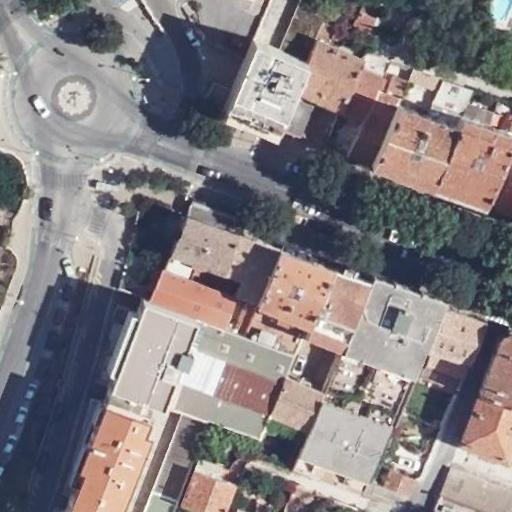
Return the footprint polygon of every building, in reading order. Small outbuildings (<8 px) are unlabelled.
[(349,13),(315,0),(300,0),(281,46),(255,35),(243,64),(232,91),(226,105),(279,127),(294,94),(297,87),(322,30),(332,33),(340,36),(349,13)] [(359,29),(375,34),(386,10),(369,3),(359,29)] [(411,28),(405,44),(421,50),(427,33),(411,28)] [(322,30),(297,87),(346,105),(364,66),(366,62),(327,47),(332,33),(322,30)] [(369,55),(370,55),(373,47),(366,45),(363,53),(369,55)] [(463,64),(467,55),(459,52),(455,62),(463,64)] [(401,74),(405,67),(391,62),(388,69),(401,74)] [(346,105),(343,112),(363,120),(377,90),(387,72),(364,66),(346,105)] [(461,115),(473,90),(415,70),(411,81),(439,91),(433,105),(461,115)] [(363,120),(348,152),(372,160),(399,104),(409,83),(395,77),(386,94),(377,90),(363,120)] [(226,105),(232,91),(215,83),(209,96),(226,105)] [(294,94),(279,127),(305,136),(308,128),(305,127),(315,102),(294,94)] [(399,104),(372,160),(429,181),(457,124),(399,104)] [(457,124),(429,181),(484,202),(511,139),(511,114),(509,114),(502,129),(461,115),(457,124)] [(511,168),(494,205),(511,211),(511,168)] [(189,197),(183,211),(232,228),(237,215),(189,197)] [(232,228),(183,211),(163,263),(190,273),(211,282),(216,270),(220,271),(236,230),(232,228)] [(276,245),(236,230),(220,271),(240,279),(234,294),(243,297),(230,330),(240,334),(245,320),(276,245)] [(329,263),(276,245),(245,320),(262,327),(268,311),(275,314),(272,321),(277,323),(274,332),(285,337),(293,316),(305,321),(329,263)] [(190,273),(163,263),(148,301),(221,327),(233,297),(188,280),(190,273)] [(333,265),(329,263),(305,321),(301,332),(340,346),(368,277),(354,272),(351,278),(332,270),(333,265)] [(354,272),(333,265),(332,270),(351,278),(354,272)] [(368,277),(340,346),(331,369),(402,396),(417,358),(421,360),(443,304),(368,277)] [(148,301),(141,299),(135,315),(108,383),(150,399),(182,411),(208,420),(258,438),(266,420),(270,410),(171,375),(182,346),(281,382),(284,375),(292,353),(240,334),(230,330),(221,327),(148,301)] [(485,319),(443,304),(421,360),(463,376),(485,319)] [(499,333),(478,391),(511,404),(511,327),(509,326),(499,333)] [(303,336),(295,356),(310,362),(318,341),(303,336)] [(270,410),(281,382),(182,346),(171,375),(270,410)] [(323,390),(284,375),(281,382),(270,410),(308,425),(311,420),(323,390)] [(95,413),(75,462),(80,463),(68,497),(111,511),(113,511),(147,431),(139,427),(150,399),(108,383),(95,413)] [(511,404),(478,391),(461,440),(506,458),(511,447),(511,442),(511,404)] [(304,436),(308,425),(270,410),(266,420),(304,436)] [(172,511),(208,420),(182,411),(142,511),(172,511)] [(381,447),(311,420),(308,425),(304,436),(292,467),(363,493),(381,447)] [(181,503),(204,511),(221,511),(238,471),(200,456),(181,503)] [(390,467),(382,485),(408,496),(415,478),(390,467)] [(511,511),(511,489),(450,467),(440,493),(490,511),(511,511)] [(111,511),(68,497),(62,511),(111,511)] [(348,511),(350,505),(332,498),(327,511),(329,511),(348,511)]
